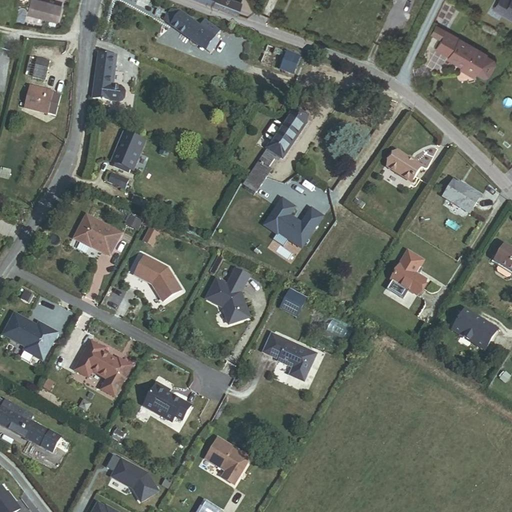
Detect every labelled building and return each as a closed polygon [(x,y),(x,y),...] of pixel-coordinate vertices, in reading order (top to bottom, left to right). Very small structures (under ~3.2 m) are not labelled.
[(61,6),(37,0),(30,0),(27,13),(57,21),(61,6)] [(199,0),(237,15),(242,3),(234,0),(199,0)] [(501,15),(509,0),(496,0),(491,9),(501,15)] [(511,0),(509,0),(501,15),(511,20),(511,0)] [(205,20),(201,26),(181,12),(172,10),(169,14),(164,11),(166,8),(160,6),(155,16),(174,28),(206,51),(207,50),(210,52),(220,40),(216,37),(220,31),(205,20)] [(435,40),(440,32),(433,28),(429,36),(435,40)] [(456,41),(457,39),(445,31),(443,34),(456,41)] [(443,34),(434,49),(447,57),(445,59),(455,65),(457,62),(461,65),(458,70),(471,77),(473,73),(481,78),(485,77),(492,65),(491,61),(484,56),(484,55),(457,39),(456,41),(443,34)] [(300,57),(267,46),(262,63),(294,74),(300,57)] [(115,56),(98,54),(93,99),(109,102),(119,103),(122,101),(125,99),(125,92),(124,89),(120,86),(111,85),(115,56)] [(25,76),(32,78),(37,60),(31,58),(25,76)] [(32,78),(45,81),(50,63),(37,60),(32,78)] [(53,96),(54,93),(30,87),(25,109),(48,115),(48,114),(55,116),(60,97),(53,96)] [(304,125),(292,116),(285,127),(279,123),(275,123),(267,136),(268,139),(274,143),(245,185),(256,193),(273,171),(269,168),(276,158),(280,160),(304,125)] [(133,138),(126,135),(113,163),(120,167),(119,169),(131,175),(146,144),(133,138)] [(151,138),(150,138),(146,147),(159,153),(159,154),(167,158),(171,148),(151,138)] [(422,167),(398,151),(387,168),(411,183),(422,167)] [(109,184),(126,191),(130,182),(113,175),(109,184)] [(442,197),(469,214),(481,195),(453,178),(442,197)] [(160,213),(151,209),(153,205),(133,197),(131,203),(145,209),(144,212),(162,220),(163,217),(159,215),(160,213)] [(311,207),(301,222),(291,215),(296,207),(283,198),(265,225),(302,249),(324,216),(311,207)] [(142,221),(131,215),(126,225),(137,230),(142,221)] [(122,235),(85,216),(74,240),(111,258),(122,235)] [(158,235),(149,231),(144,242),(152,246),(158,235)] [(456,246),(448,242),(441,255),(448,259),(456,246)] [(511,249),(504,245),(494,261),(511,271),(511,249)] [(409,253),(392,281),(393,282),(388,291),(404,301),(410,292),(417,297),(427,281),(416,275),(424,262),(409,253)] [(167,269),(145,257),(135,276),(152,285),(163,302),(181,291),(167,269)] [(250,277),(236,270),(227,286),(216,280),(206,300),(222,309),(228,326),(250,318),(241,293),(250,277)] [(282,309),(298,317),(307,300),(292,291),(282,309)] [(38,325),(15,313),(4,335),(27,347),(25,350),(44,360),(59,332),(47,326),(45,329),(38,325)] [(314,353),(271,334),(263,353),(279,360),(278,362),(293,369),(290,376),(289,376),(304,383),(310,368),(308,367),(314,353)] [(88,340),(71,367),(84,375),(88,369),(103,378),(96,388),(109,396),(128,366),(120,361),(119,363),(114,359),(99,351),(101,347),(88,340)] [(149,410),(147,413),(166,425),(169,420),(176,424),(186,410),(168,398),(167,399),(164,397),(164,396),(166,394),(153,385),(140,404),(149,410)] [(62,440),(30,422),(33,418),(6,403),(3,407),(0,405),(0,426),(53,456),(62,440)] [(138,407),(147,413),(149,410),(140,404),(138,407)] [(247,459),(215,441),(203,461),(223,473),(220,479),(232,486),(247,459)] [(136,471),(120,461),(110,479),(131,491),(139,504),(156,494),(146,476),(141,473),(140,474),(136,471)] [(18,511),(20,511),(10,498),(9,499),(2,489),(0,490),(0,511),(18,511)] [(222,510),(207,502),(200,511),(221,511),(222,511),(222,510)]
